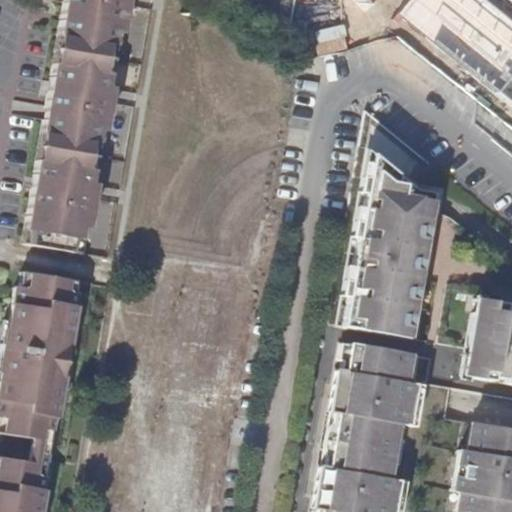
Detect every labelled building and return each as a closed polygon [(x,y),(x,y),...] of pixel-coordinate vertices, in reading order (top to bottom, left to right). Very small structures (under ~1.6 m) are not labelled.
[(24,230),(47,202),(81,230),(87,198),(75,197),(77,184),(89,186),(103,103),(91,101),(94,88),(106,90),(120,6),(108,3),(108,0),(62,0),(49,81),(61,83),(59,96),(47,93),(44,108),(61,111),(59,124),(42,121),(33,177),(45,179),(43,191),(31,190),(24,230)] [(59,96),(61,83),(49,81),(47,93),(59,96)] [(103,103),(106,90),(94,88),(91,101),(103,103)] [(59,124),(61,111),(44,108),(42,121),(59,124)] [(413,190),(368,155),(363,181),(369,182),(357,254),(351,253),(348,270),(354,271),(346,319),(356,321),(355,331),(390,337),(392,327),(398,328),(402,308),(410,309),(416,278),(411,277),(413,260),(418,261),(426,214),(430,193),(413,190)] [(43,191),(45,179),(33,177),(31,190),(43,191)] [(357,254),(369,182),(363,181),(351,253),(357,254)] [(89,186),(77,184),(75,197),(87,198),(89,186)] [(441,193),(430,191),(430,193),(426,214),(437,216),(441,193)] [(81,230),(47,202),(24,230),(21,247),(71,256),(73,244),(78,245),(81,230)] [(346,319),(354,271),(348,270),(338,328),(355,331),(356,321),(346,319)] [(71,307),(74,284),(20,276),(18,288),(14,288),(4,344),(0,343),(0,358),(1,358),(0,366),(0,434),(29,440),(47,443),(51,419),(54,420),(74,307),(71,307)] [(480,315),(483,301),(471,299),(469,313),(480,315)] [(511,319),(501,318),(503,304),(483,301),(480,315),(469,313),(463,350),(464,350),(460,376),(489,382),(491,377),(503,379),(502,384),(511,385),(511,319)] [(511,319),(511,305),(503,304),(501,318),(511,319)] [(405,340),(410,309),(402,308),(398,328),(392,327),(390,337),(405,340)] [(328,497),(320,496),(316,511),(389,511),(395,480),(387,479),(397,424),(404,425),(411,383),(403,382),(408,355),(405,354),(345,344),(340,372),(338,385),(347,387),(344,402),(336,400),(322,481),(331,483),(328,497)] [(308,509),(310,509),(309,511),(316,511),(320,496),(328,497),(331,483),(322,481),(336,400),(344,402),(347,387),(338,385),(340,372),(332,371),(325,412),(328,413),(318,466),(315,467),(308,509)] [(420,384),(411,383),(404,425),(413,427),(420,384)] [(454,511),(511,511),(511,429),(470,423),(465,451),(458,493),(454,511)] [(43,465),(47,443),(29,440),(25,463),(43,465)] [(458,493),(465,451),(457,449),(449,490),(458,493)] [(25,463),(0,458),(0,511),(38,511),(42,490),(39,489),(43,465),(25,463)] [(397,511),(403,482),(395,480),(389,511),(397,511)]
